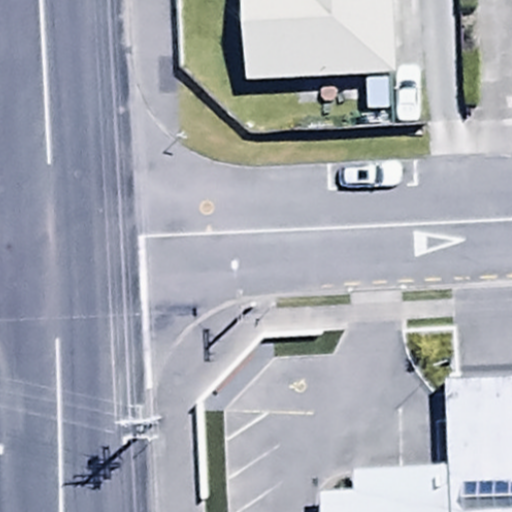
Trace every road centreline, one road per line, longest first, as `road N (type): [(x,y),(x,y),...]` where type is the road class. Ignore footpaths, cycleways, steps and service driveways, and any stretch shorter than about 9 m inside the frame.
road 1 (residential): [(511,205),(51,229)]
road 2 (tertiary): [(59,511),(51,229)]
road 3 (tertiary): [(51,229),(42,0)]
